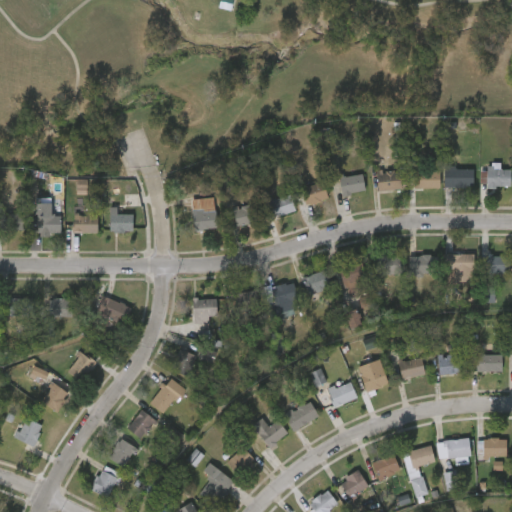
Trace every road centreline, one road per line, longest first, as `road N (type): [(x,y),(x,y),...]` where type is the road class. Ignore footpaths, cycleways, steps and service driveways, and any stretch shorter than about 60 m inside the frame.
road 1 (residential): [(511,222),(349,230),(233,263),(0,266)]
road 2 (residential): [(138,131),(162,216),(158,329),(41,511)]
road 3 (residential): [(511,405),(438,410),(362,432),(321,455),(255,511)]
